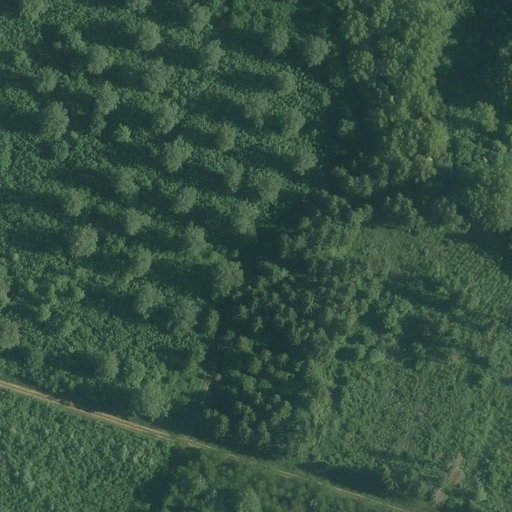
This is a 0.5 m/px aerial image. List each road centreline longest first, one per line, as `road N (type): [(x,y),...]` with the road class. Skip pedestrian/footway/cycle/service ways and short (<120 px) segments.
road 1 (track): [(442,216),(367,174),(362,102),(333,0)]
road 2 (track): [(165,511),(238,290)]
